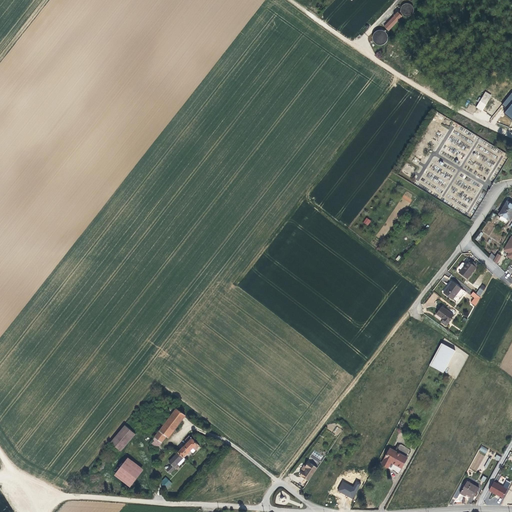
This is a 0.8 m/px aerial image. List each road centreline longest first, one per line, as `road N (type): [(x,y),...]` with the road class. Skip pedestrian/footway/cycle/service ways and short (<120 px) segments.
road 1 (track): [(511,378),(416,310),(409,313),(278,481)]
road 2 (unclassified): [(511,133),(352,43)]
road 3 (unclassified): [(157,502),(146,467),(162,447),(188,428),(232,441)]
